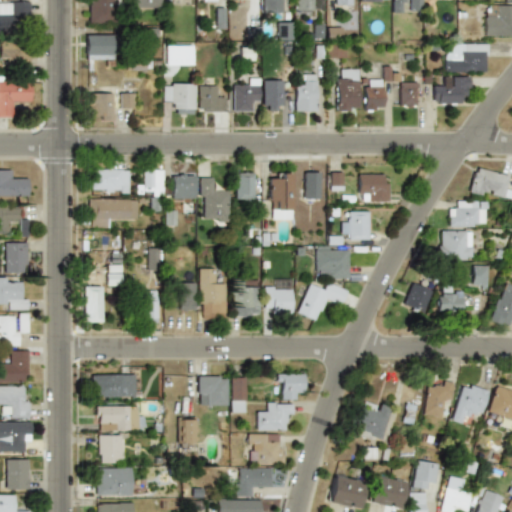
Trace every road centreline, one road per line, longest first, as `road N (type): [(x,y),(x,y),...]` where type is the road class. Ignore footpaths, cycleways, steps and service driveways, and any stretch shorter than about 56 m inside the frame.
road 1 (tertiary): [(61,511),(60,0)]
road 2 (residential): [(511,145),(0,145)]
road 3 (residential): [(511,81),(441,177),(386,271),(339,374),(297,511)]
road 4 (residential): [(511,349),(61,348)]
